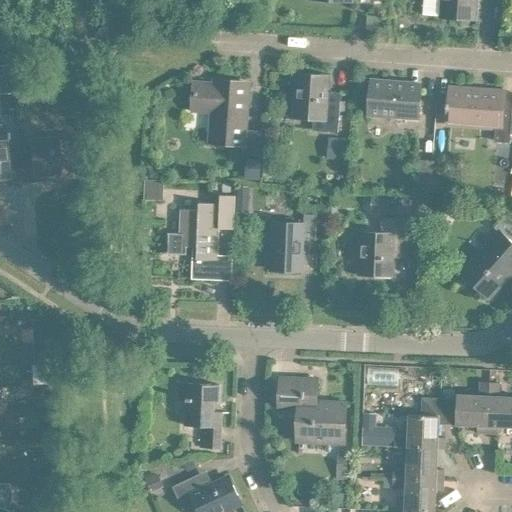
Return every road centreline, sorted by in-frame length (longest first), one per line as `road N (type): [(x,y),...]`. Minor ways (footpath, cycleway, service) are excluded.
road 1 (residential): [(511,64),(226,44)]
road 2 (residential): [(511,331),(456,350),(238,336)]
road 3 (residential): [(238,336),(173,336),(136,326),(78,297),(26,255),(0,247)]
road 4 (residential): [(280,511),(251,474),(238,336)]
